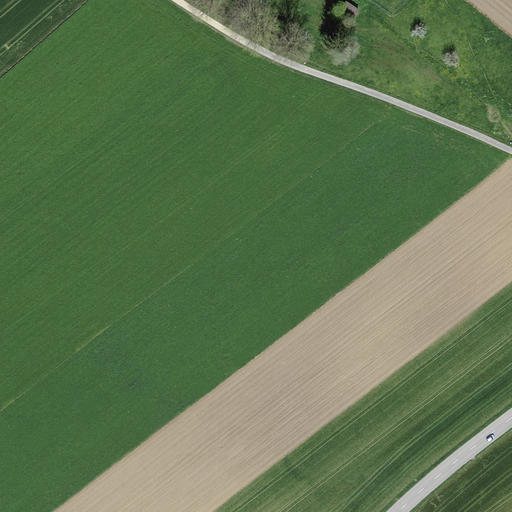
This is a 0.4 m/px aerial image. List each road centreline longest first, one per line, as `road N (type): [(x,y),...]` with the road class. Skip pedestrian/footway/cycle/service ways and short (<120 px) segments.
road 1 (track): [(511,150),(274,58),(181,0)]
road 2 (tertiary): [(397,511),(511,417)]
